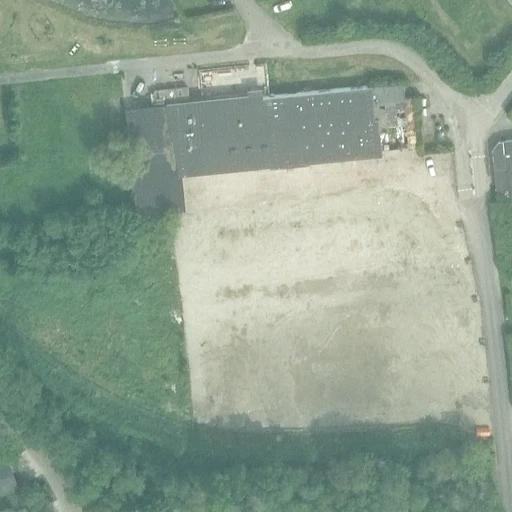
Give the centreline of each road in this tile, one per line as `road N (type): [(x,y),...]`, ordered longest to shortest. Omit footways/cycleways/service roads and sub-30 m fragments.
road 1 (unclassified): [(511,511),(466,117),(412,59),(368,46),(0,79)]
road 2 (residential): [(0,410),(55,479),(70,511)]
